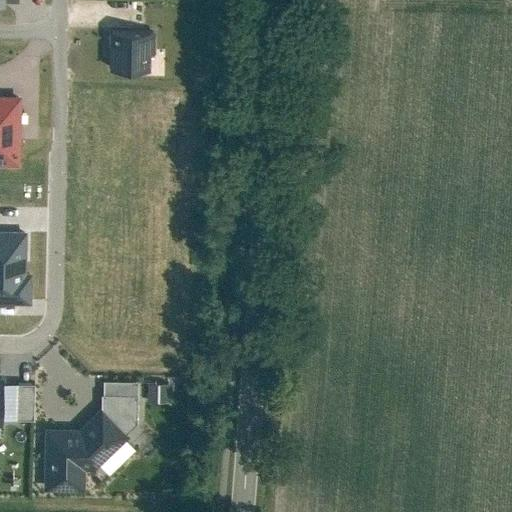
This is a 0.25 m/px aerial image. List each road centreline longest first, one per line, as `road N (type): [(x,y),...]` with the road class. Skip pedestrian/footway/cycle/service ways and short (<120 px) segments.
road 1 (tertiary): [(275,0),(239,511)]
road 2 (residential): [(59,30),(52,317),(40,340),(0,343)]
